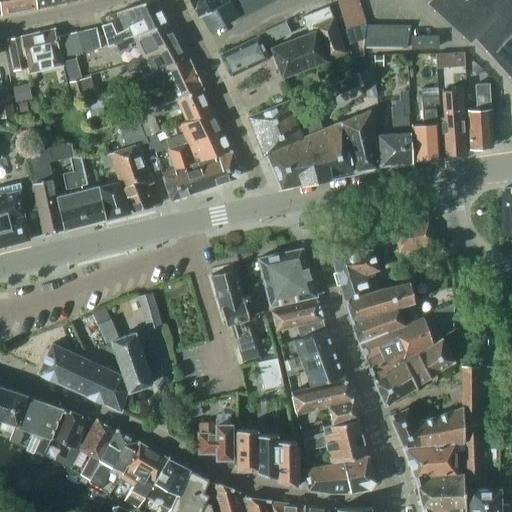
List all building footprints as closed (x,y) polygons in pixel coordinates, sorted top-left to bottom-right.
[(38,8),(36,0),(0,0),(2,15),(38,8)] [(36,0),(38,8),(60,4),(58,0),(36,0)] [(117,44),(169,20),(160,0),(141,0),(115,11),(122,28),(117,30),(113,20),(101,25),(109,43),(115,40),(117,44)] [(201,15),(229,0),(190,0),(199,16),(201,15)] [(239,16),(231,0),(230,0),(229,0),(201,15),(210,32),(239,16)] [(240,18),(250,12),(243,0),(231,0),(239,16),(240,18)] [(243,0),(250,12),(261,7),(257,0),(243,0)] [(336,0),(340,9),(360,3),(359,0),(336,0)] [(475,37),(511,76),(511,0),(429,0),(427,3),(470,42),(475,37)] [(343,19),(363,12),(360,3),(340,9),(343,19)] [(309,33),(271,47),(283,78),(347,53),(329,6),(302,17),(307,29),(308,28),(309,33)] [(363,12),(343,19),(346,29),(366,22),(363,12)] [(142,55),(178,39),(169,20),(117,44),(120,52),(131,47),(129,44),(135,41),(142,55)] [(229,75),(268,57),(263,46),(270,42),(292,32),(287,22),(286,21),(259,33),(260,35),(219,54),(229,75)] [(374,48),(377,24),(366,24),(363,47),(374,48)] [(377,24),(374,48),(385,48),(388,24),(377,24)] [(395,48),(400,24),(388,24),(385,48),(395,48)] [(406,49),(411,24),(400,24),(395,48),(406,49)] [(86,29),(91,50),(101,47),(96,27),(86,29)] [(61,57),(56,36),(55,29),(21,37),(8,41),(14,69),(28,66),(30,72),(63,64),(61,57)] [(81,52),(91,50),(86,29),(77,31),(81,52)] [(66,34),(71,54),(81,52),(77,31),(66,34)] [(61,57),(71,54),(66,34),(56,36),(61,57)] [(412,37),(413,47),(437,46),(437,36),(412,37)] [(151,73),(187,57),(178,39),(125,65),(129,72),(142,65),(141,62),(145,60),(151,73)] [(436,68),(454,67),(452,52),(436,53),(436,68)] [(383,55),(375,55),(375,66),(383,66),(383,55)] [(64,61),(70,80),(82,76),(76,57),(64,61)] [(164,101),(201,86),(191,64),(187,57),(151,73),(128,84),(136,101),(155,92),(154,90),(159,88),(164,101)] [(483,67),(477,62),(472,68),(478,73),(483,67)] [(350,76),(355,88),(363,85),(358,73),(350,76)] [(74,99),(96,93),(91,76),(69,82),(74,99)] [(347,91),(355,88),(350,76),(346,78),(342,79),(347,91)] [(339,95),(347,91),(342,79),(334,83),(339,95)] [(32,98),(29,83),(13,87),(16,102),(32,98)] [(331,98),(339,95),(334,83),(326,86),(331,98)] [(485,105),(490,105),(489,83),(475,84),(477,111),(467,111),(469,147),(493,146),(492,137),(491,109),(486,110),(485,105)] [(363,89),(367,97),(378,91),(374,84),(363,89)] [(0,86),(0,117),(15,115),(10,85),(0,86)] [(186,122),(211,112),(201,86),(164,101),(149,107),(153,116),(167,110),(168,112),(180,107),(186,122)] [(323,101),(331,98),(326,86),(318,89),(323,101)] [(421,88),(423,108),(436,107),(436,104),(439,104),(438,87),(421,88)] [(315,105),(323,101),(318,89),(310,93),(315,105)] [(444,154),(466,152),(463,115),(464,115),(462,89),(442,91),(444,105),(448,104),(449,116),(440,117),(444,154)] [(299,128),(288,101),(287,100),(248,116),(263,154),(267,152),(282,187),(355,172),(354,172),(354,169),(339,122),(323,128),(319,119),(299,128)] [(19,103),(21,112),(29,110),(28,101),(19,103)] [(378,164),(412,161),(408,114),(404,115),(403,105),(392,106),(394,134),(379,135),(378,164)] [(158,131),(153,116),(149,107),(134,113),(143,137),(144,136),(156,132),(158,131)] [(354,172),(379,168),(378,164),(372,108),(340,121),(339,122),(354,169),(354,172)] [(414,125),(417,159),(438,157),(436,123),(435,123),(434,108),(423,109),(424,124),(414,125)] [(32,121),(30,112),(16,115),(18,124),(32,121)] [(183,133),(167,139),(167,140),(160,142),(156,132),(144,136),(146,140),(147,143),(151,155),(169,148),(217,131),(211,112),(186,122),(180,124),(183,133)] [(143,137),(134,113),(118,119),(127,147),(108,154),(111,153),(128,212),(133,211),(154,203),(147,183),(152,181),(139,146),(147,143),(146,140),(144,136),(143,137)] [(176,168),(186,165),(231,151),(217,131),(169,148),(176,168)] [(70,156),(73,155),(70,143),(49,147),(49,148),(46,149),(48,160),(70,156)] [(53,179),(48,160),(46,149),(26,153),(44,234),(63,230),(55,195),(53,187),(56,187),(54,178),(53,179)] [(191,192),(212,185),(238,176),(240,171),(231,151),(186,165),(188,171),(185,172),(191,192)] [(102,218),(128,212),(111,153),(108,154),(101,156),(105,169),(114,166),(119,181),(99,186),(99,184),(93,186),(102,218)] [(73,155),(70,156),(73,170),(70,171),(74,186),(88,182),(81,157),(73,155)] [(171,199),(191,192),(185,172),(188,171),(186,165),(176,168),(163,172),(165,180),(171,199)] [(66,188),(74,186),(70,171),(62,173),(66,188)] [(0,244),(29,237),(18,190),(22,189),(20,182),(0,186),(0,244)] [(84,223),(102,218),(93,186),(75,190),(79,205),(76,205),(78,214),(81,213),(84,223)] [(503,235),(511,235),(511,187),(505,188),(503,235)] [(75,190),(55,195),(63,230),(63,228),(84,223),(81,213),(78,214),(76,205),(79,205),(75,190)] [(409,237),(433,231),(429,219),(407,225),(409,237)] [(412,249),(409,237),(407,225),(394,227),(400,252),(412,249)] [(409,237),(412,249),(437,244),(433,231),(409,237)] [(271,306),(317,295),(302,248),(259,258),(271,306)] [(346,301),(379,289),(373,271),(379,269),(373,250),(332,254),(346,301)] [(227,325),(232,323),(240,349),(243,361),(260,356),(250,318),(247,310),(259,306),(256,297),(251,299),(249,294),(243,296),(235,268),(212,274),(227,325)] [(398,307),(413,303),(415,302),(410,282),(379,289),(346,301),(353,322),(372,315),(386,310),(398,306),(398,307)] [(163,326),(153,292),(137,296),(147,331),(163,326)] [(297,326),(323,319),(324,319),(318,300),(272,311),(277,331),(280,330),(297,326)] [(415,307),(413,303),(398,307),(398,306),(386,310),(372,315),(353,322),(360,342),(390,330),(404,324),(400,311),(415,307)] [(106,307),(106,306),(93,312),(98,324),(111,319),(106,307)] [(92,315),(81,320),(95,349),(106,344),(98,328),(92,315)] [(390,330),(360,342),(367,360),(374,379),(434,342),(425,317),(390,331),(390,330)] [(119,338),(113,318),(111,319),(98,324),(108,348),(114,346),(129,391),(153,383),(150,374),(162,370),(153,344),(141,348),(135,332),(119,338)] [(323,319),(297,326),(301,337),(295,340),(300,355),(333,344),(327,328),(326,328),(323,319)] [(454,362),(441,339),(375,380),(385,404),(418,384),(418,383),(430,376),(454,362)] [(122,375),(53,343),(39,372),(122,411),(127,391),(122,375)] [(306,371),(337,359),(335,352),(336,352),(333,344),(300,355),(306,371)] [(284,385),(278,358),(258,362),(264,389),(284,385)] [(337,359),(306,371),(312,386),(344,374),(341,366),(340,366),(337,359)] [(405,447),(465,443),(464,423),(466,423),(478,423),(479,423),(479,367),(463,367),(463,407),(440,415),(414,423),(408,408),(391,415),(405,447)] [(297,414),(321,408),(329,406),(329,405),(352,400),(346,379),(292,392),(297,414)] [(17,424),(27,395),(0,385),(0,418),(16,424),(17,424)] [(40,419),(46,401),(27,395),(17,424),(16,424),(11,439),(10,440),(19,445),(24,433),(22,433),(24,429),(33,433),(38,419),(40,419)] [(359,419),(353,401),(352,400),(329,405),(329,406),(333,423),(333,424),(359,419)] [(53,438),(64,408),(46,401),(40,419),(38,419),(33,433),(43,436),(42,440),(40,439),(35,452),(44,456),(53,438)] [(69,468),(80,449),(83,444),(78,442),(88,418),(64,408),(53,438),(73,446),(67,457),(64,463),(63,465),(69,468)] [(91,479),(117,430),(97,419),(83,444),(80,449),(92,455),(81,475),(91,479)] [(331,464),(368,456),(359,419),(333,424),(333,423),(323,426),(323,427),(325,434),(303,438),(304,441),(305,450),(327,446),(331,464)] [(315,422),(316,429),(323,427),(323,426),(322,420),(315,422)] [(217,425),(217,422),(200,422),(200,433),(199,433),(199,453),(217,452),(217,459),(233,459),(233,425),(217,425)] [(469,478),(481,477),(478,423),(466,423),(469,478)] [(123,472),(140,442),(117,430),(91,479),(90,482),(102,488),(107,479),(106,479),(112,466),(123,472)] [(259,434),(259,430),(236,430),(236,470),(257,469),(257,471),(276,476),(276,481),(300,485),(300,458),(297,441),(279,441),(278,434),(259,434)] [(121,477),(124,479),(134,485),(125,500),(139,506),(145,497),(168,458),(141,442),(121,477)] [(416,477),(458,474),(456,452),(466,451),(465,443),(405,447),(406,449),(416,477)] [(55,459),(64,463),(67,457),(58,453),(55,459)] [(368,456),(331,464),(304,470),(309,489),(330,492),(349,491),(370,488),(374,481),(368,456)] [(171,508),(189,469),(169,458),(145,497),(171,508)] [(171,508),(168,511),(212,511),(211,503),(206,501),(209,494),(204,492),(210,479),(189,469),(171,508)] [(442,511),(445,511),(466,510),(467,510),(465,474),(458,474),(416,477),(424,511),(442,511)] [(245,511),(242,496),(241,491),(214,481),(213,491),(218,511),(245,511)] [(499,511),(500,489),(470,489),(470,511),(499,511)] [(272,511),(271,501),(271,500),(242,496),(245,511),(272,511)] [(304,511),(305,505),(271,501),(272,511),(304,511)] [(509,511),(509,504),(509,503),(501,504),(501,511),(509,511)]
